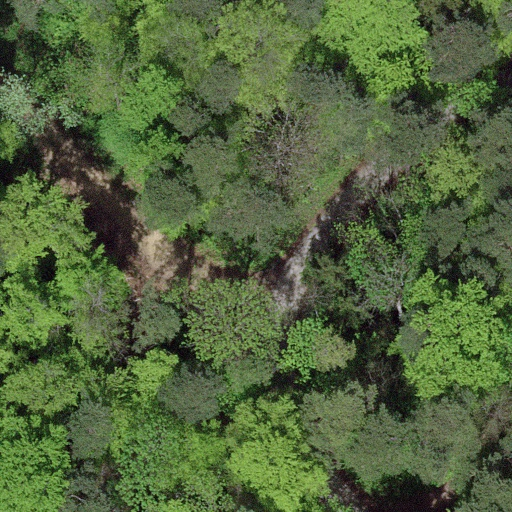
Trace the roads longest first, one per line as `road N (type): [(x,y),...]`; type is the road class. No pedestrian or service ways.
road 1 (track): [(0,51),(310,461)]
road 2 (unclassified): [(310,461),(314,301),(346,225),(404,148),(511,94)]
road 3 (track): [(351,506),(511,429)]
